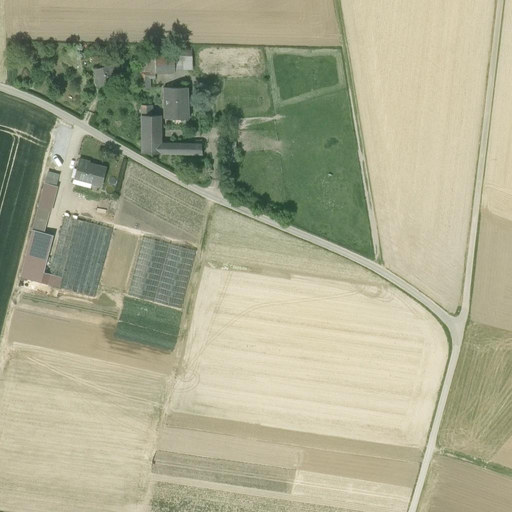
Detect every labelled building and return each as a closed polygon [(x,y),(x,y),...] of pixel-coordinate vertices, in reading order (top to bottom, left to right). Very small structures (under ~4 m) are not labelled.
[(175,48),(175,49),(175,57),(186,57),(192,57),(191,48),(175,48)] [(156,79),(155,73),(155,56),(141,56),(141,89),(147,89),(148,89),(150,89),(150,79),(153,79),(153,81),(156,81),(156,79)] [(175,70),(175,57),(155,56),(155,73),(175,73),(175,70)] [(175,70),(186,70),(186,57),(175,57),(175,70)] [(99,77),(102,86),(107,85),(107,84),(115,82),(112,72),(118,70),(116,64),(94,70),(97,78),(99,77)] [(165,121),(169,121),(169,119),(189,119),(188,88),(164,88),(164,119),(165,119),(165,121)] [(141,106),(141,116),(152,116),(152,106),(148,106),(141,106)] [(161,116),(152,116),(141,116),(141,154),(162,154),(162,143),(161,116)] [(179,144),(162,143),(162,154),(203,155),(202,144),(201,141),(202,141),(202,140),(201,141),(195,141),(195,144),(189,144),(189,141),(179,140),(179,144)] [(91,184),(100,186),(105,168),(84,162),(85,161),(79,159),(74,178),(91,182),(91,184)] [(57,184),(59,174),(46,170),(44,180),(57,184)] [(90,188),(91,184),(91,182),(74,178),(73,184),(90,188)] [(47,221),(56,187),(45,183),(36,218),(47,221)] [(59,288),(94,298),(112,229),(64,217),(49,274),(62,278),(59,288)] [(36,218),(33,230),(20,278),(46,285),(59,288),(62,278),(49,274),(44,273),(53,236),(44,233),(47,221),(36,218)] [(128,295),(181,309),(196,251),(143,237),(128,295)]
